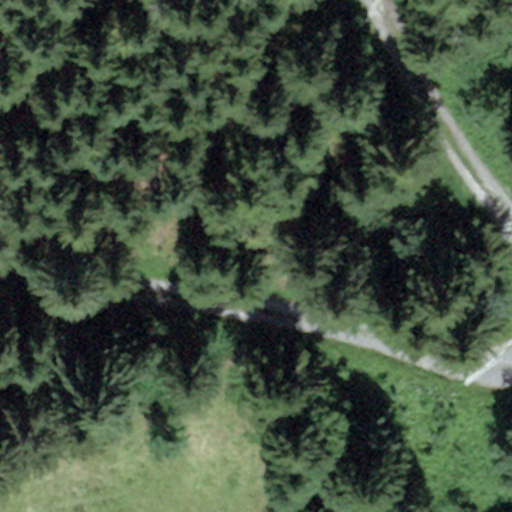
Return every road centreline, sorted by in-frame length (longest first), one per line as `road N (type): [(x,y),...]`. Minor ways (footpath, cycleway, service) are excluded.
road 1 (track): [(0,259),(366,326),(511,362)]
road 2 (track): [(511,215),(384,0)]
